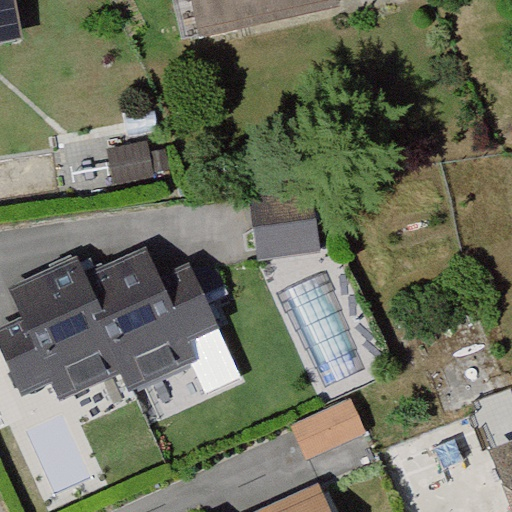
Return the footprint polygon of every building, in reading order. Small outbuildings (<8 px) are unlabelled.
[(6,0),(0,0),(0,60),(17,58),(6,0)] [(318,0),(174,0),(185,51),(323,22),(318,0)] [(261,255),(323,241),(318,215),(255,229),(261,255)] [(128,390),(136,408),(205,377),(197,360),(225,347),(196,284),(165,298),(151,268),(86,297),(128,390)] [(65,419),(128,390),(86,297),(77,279),(8,311),(21,338),(0,347),(0,364),(19,406),(52,391),(65,419)] [(476,431),(329,486),(339,511),(511,511),(511,387),(466,405),(476,431)]
